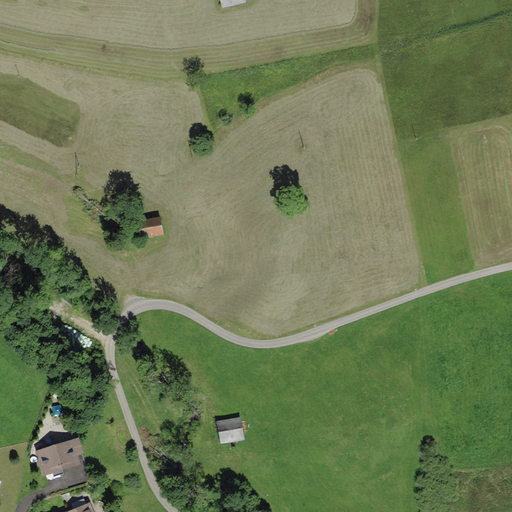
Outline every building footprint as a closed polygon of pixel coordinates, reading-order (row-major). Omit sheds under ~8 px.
[(238,0),(213,0),(216,10),(239,6),(238,0)] [(158,219),(133,221),(135,240),(159,237),(158,219)] [(236,418),(213,421),(216,443),(239,440),(236,418)] [(79,442),(55,450),(63,474),(73,470),(82,468),(78,458),(84,456),(79,442)] [(37,456),(44,480),(54,477),(63,474),(55,450),(37,456)]
